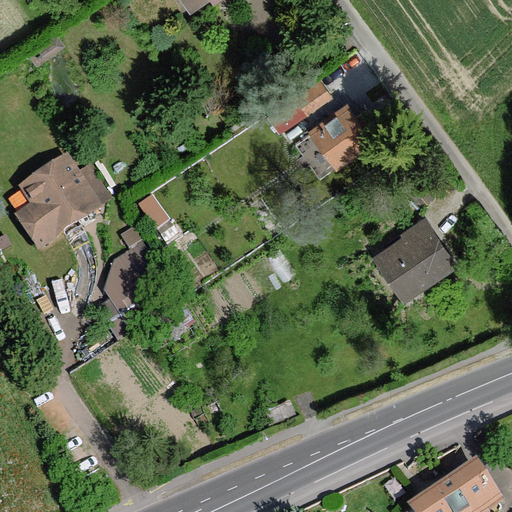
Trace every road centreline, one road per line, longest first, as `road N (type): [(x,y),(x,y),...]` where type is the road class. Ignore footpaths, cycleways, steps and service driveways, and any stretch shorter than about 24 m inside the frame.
road 1 (secondary): [(511,373),(192,511)]
road 2 (residential): [(340,0),(511,236)]
